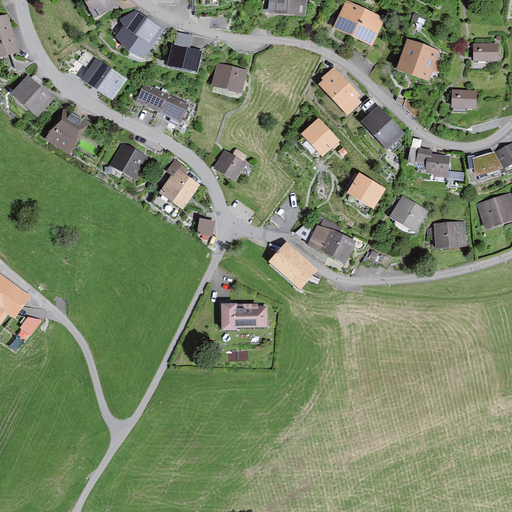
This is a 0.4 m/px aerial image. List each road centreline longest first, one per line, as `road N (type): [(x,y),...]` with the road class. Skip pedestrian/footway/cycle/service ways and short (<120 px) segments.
road 1 (residential): [(511,255),(449,273),(338,280),(286,243),(231,229),(194,161),(80,98),(54,73),(30,35),(21,0)]
road 2 (residential): [(511,123),(482,145),(440,142),(322,49),(208,33),(138,0)]
road 3 (track): [(123,436),(231,229)]
road 4 (track): [(0,266),(79,338),(105,413),(123,436)]
